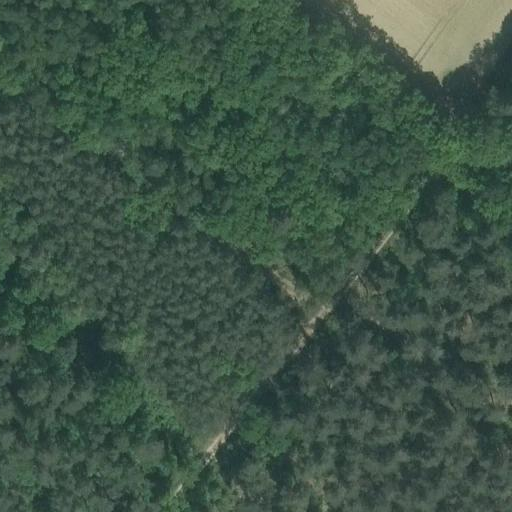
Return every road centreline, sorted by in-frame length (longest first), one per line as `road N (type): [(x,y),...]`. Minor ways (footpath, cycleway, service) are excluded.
road 1 (track): [(155,511),(319,310),(338,301),(511,51)]
road 2 (track): [(319,310),(0,59)]
